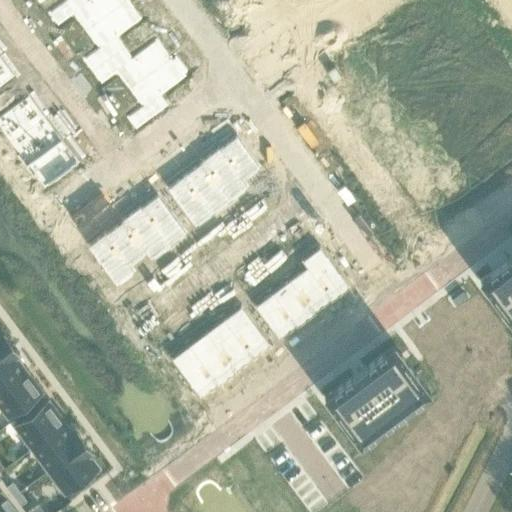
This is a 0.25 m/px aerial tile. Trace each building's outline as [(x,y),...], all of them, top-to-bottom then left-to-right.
[(4,0),(1,0),(0,1),(0,12),(2,15),(11,9),(4,0)] [(66,0),(49,13),(58,25),(73,14),(86,31),(127,0),(66,0)] [(99,48),(84,59),(92,71),(124,48),(116,37),(141,19),(132,7),(127,0),(86,31),(99,48)] [(422,0),(431,12),(447,0),(422,0)] [(447,0),(431,12),(432,13),(433,12),(446,29),(437,36),(445,47),(465,32),(458,22),(481,4),(477,0),(447,0)] [(25,17),(17,23),(24,33),(33,27),(25,17)] [(465,32),(445,47),(454,58),(462,52),(475,70),(511,43),(497,24),(473,42),(465,32)] [(33,27),(24,33),(31,42),(40,36),(33,27)] [(334,92),(342,102),(378,75),(362,52),(370,46),(373,44),(365,34),(362,36),(342,51),(349,61),(327,78),(336,90),(334,92)] [(124,48),(92,71),(102,83),(116,72),(130,89),(172,58),(171,57),(170,57),(156,40),(132,58),(124,48)] [(511,43),(475,70),(476,71),(477,70),(489,87),(480,94),(489,105),(509,90),(501,80),(511,72),(511,46),(511,45),(511,44),(511,43)] [(0,56),(0,87),(15,76),(0,56)] [(142,106),(127,117),(136,129),(168,106),(160,95),(186,76),(184,74),(187,71),(176,57),(173,59),(172,58),(130,89),(142,106)] [(351,110),(360,122),(395,96),(378,75),(342,102),(349,112),(351,110)] [(74,82),(65,88),(73,98),(81,91),(74,82)] [(511,119),(511,94),(509,90),(489,105),(497,117),(505,111),(511,119)] [(81,91),(73,98),(80,107),(88,101),(81,91)] [(29,96),(0,118),(0,129),(12,145),(47,119),(29,96)] [(412,119),(395,96),(360,122),(377,145),(412,119)] [(92,117),(83,124),(91,133),(99,127),(92,117)] [(47,119),(12,145),(21,157),(19,159),(26,169),(63,141),(47,119)] [(382,151),(399,174),(434,148),(417,125),(382,151)] [(219,147),(218,147),(248,187),(249,186),(244,179),(261,167),(237,135),(220,148),(219,147)] [(63,141),(26,169),(34,179),(36,177),(46,190),(80,164),(63,141)] [(218,147),(201,160),(230,200),(248,187),(218,147)] [(434,148),(399,174),(408,186),(406,187),(413,197),(450,170),(434,148)] [(201,162),(184,174),(213,213),(230,200),(201,160),(200,161),(201,162)] [(467,192),(450,170),(413,197),(421,207),(423,206),(432,218),(455,202),(462,212),(482,196),(485,194),(478,184),(474,186),(467,192)] [(184,174),(166,188),(195,226),(213,213),(184,174)] [(140,206),(139,206),(169,246),(187,232),(159,194),(141,207),(140,206)] [(276,205),(267,212),(273,220),(282,213),(276,205)] [(139,206),(122,219),(152,259),(169,246),(139,206)] [(267,212),(257,219),(263,227),(273,220),(267,212)] [(106,231),(105,232),(134,271),(135,271),(130,264),(146,253),(151,259),(152,259),(122,219),(121,220),(122,221),(107,233),(106,231)] [(293,227),(287,219),(277,226),(283,234),(293,227)] [(283,234),(277,226),(268,233),(274,241),(283,234)] [(105,232),(87,246),(116,285),(134,271),(105,232)] [(243,233),(234,240),(240,249),(250,242),(243,233)] [(240,249),(234,240),(224,247),(231,256),(240,249)] [(240,249),(247,257),(256,250),(250,242),(240,249)] [(320,246),(302,259),(331,299),(350,285),(320,246)] [(240,249),(231,256),(237,264),(247,257),(240,249)] [(511,254),(480,279),(511,322),(511,254)] [(306,267),(290,279),(314,312),(315,311),(314,310),(330,298),(331,299),(302,259),(301,260),(306,267)] [(196,282),(206,275),(199,266),(190,273),(196,282)] [(187,289),(196,282),(190,273),(180,281),(187,289)] [(206,275),(196,282),(203,290),(212,283),(206,275)] [(290,279),(272,292),(297,325),(314,312),(290,279)] [(196,282),(187,289),(193,297),(203,290),(196,282)] [(160,305),(169,298),(163,290),(153,297),(160,305)] [(272,292),(254,305),(278,337),(295,324),(296,325),(297,325),(272,292)] [(150,312),(160,305),(153,297),(144,304),(150,312)] [(164,310),(170,319),(180,312),(173,303),(164,310)] [(242,305),(224,318),(253,356),(270,343),(242,305)] [(170,319),(164,310),(154,318),(160,326),(170,319)] [(224,318),(206,331),(236,371),(237,370),(236,369),(253,356),(224,318)] [(206,331),(189,344),(218,384),(236,371),(206,331)] [(0,333),(0,352),(11,344),(4,334),(1,336),(0,333)] [(394,343),(324,395),(360,443),(430,391),(394,343)] [(0,352),(0,386),(26,368),(16,356),(19,354),(11,344),(0,352)] [(189,344),(171,358),(199,396),(217,383),(218,384),(189,344)] [(0,406),(8,417),(43,391),(26,368),(0,386),(0,406)] [(14,425),(31,448),(66,422),(49,399),(14,425)] [(77,432),(75,434),(66,422),(31,448),(48,470),(85,442),(77,432)] [(90,454),(92,452),(85,442),(48,470),(65,493),(100,467),(90,454)] [(13,481),(7,486),(14,495),(20,490),(13,481)] [(20,490),(14,495),(21,505),(27,500),(20,490)] [(8,498),(1,503),(7,511),(8,511),(15,508),(8,498)]
